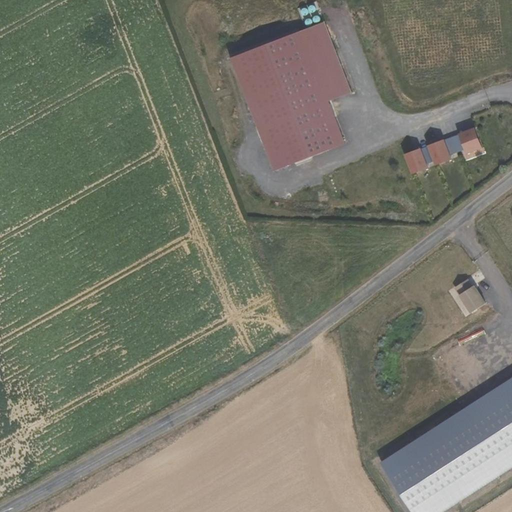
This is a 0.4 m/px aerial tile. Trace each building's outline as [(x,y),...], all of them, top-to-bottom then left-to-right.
[(330,104),(351,96),(327,26),(231,59),(271,176),(346,150),(330,104)] [(464,157),(482,151),(476,130),(427,146),(434,169),(452,164),(450,157),(463,153),(464,157)] [(421,151),(404,158),(412,179),(429,172),(421,151)] [(464,315),(487,303),(476,283),(485,279),(480,269),(449,286),(464,315)] [(447,387),(460,379),(452,367),(440,375),(447,387)] [(511,376),(378,453),(412,511),(437,511),(447,507),(448,510),(511,473),(511,376)]
